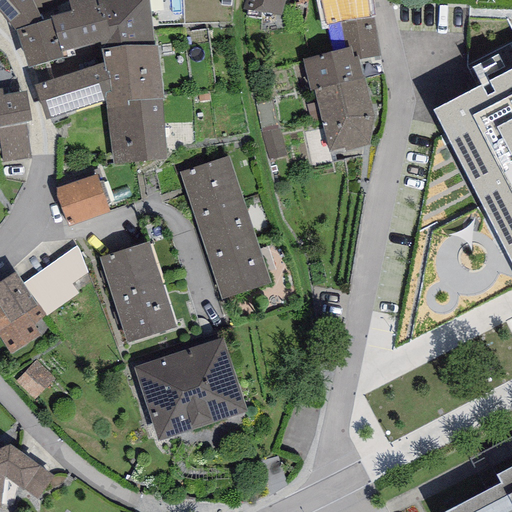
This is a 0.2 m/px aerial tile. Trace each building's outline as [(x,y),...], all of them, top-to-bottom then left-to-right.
[(67,0),(0,0),(0,15),(16,34),(43,26),(40,17),(68,2),(67,0)] [(52,20),(52,23),(61,55),(111,44),(106,24),(102,9),(96,10),(93,0),(78,0),(68,2),(71,15),(52,20)] [(104,0),(106,24),(111,44),(153,38),(148,0),(104,0)] [(247,0),(243,11),(281,20),(286,0),(247,0)] [(341,24),(370,18),(368,0),(319,0),(326,27),(341,24)] [(370,18),(341,24),(347,50),(351,49),(353,60),(357,59),(358,63),(380,58),(373,18),(370,18)] [(43,26),(16,34),(29,72),(63,62),(61,55),(52,23),(43,26)] [(105,95),(106,104),(162,100),(157,48),(103,53),(104,67),(105,74),(109,74),(110,95),(105,95)] [(311,93),(315,93),(365,81),(364,78),(363,78),(358,63),(357,59),(353,60),(351,49),(347,50),(303,63),(311,93)] [(105,74),(104,67),(34,89),(45,123),(106,104),(105,95),(110,95),(109,74),(105,74)] [(511,74),(429,117),(511,281),(511,74)] [(373,121),(365,81),(315,93),(329,156),(369,148),(373,121)] [(2,93),(0,92),(0,143),(3,164),(31,160),(26,125),(31,124),(26,95),(3,98),(2,93)] [(279,96),(261,100),(273,158),(291,154),(279,96)] [(162,100),(106,104),(112,166),(167,162),(162,100)] [(180,174),(192,212),(241,197),(229,159),(180,174)] [(55,192),(68,229),(109,215),(96,177),(55,192)] [(192,212),(206,257),(256,242),(241,197),(192,212)] [(270,286),(256,242),(206,257),(221,302),(270,286)] [(99,259),(113,301),(163,285),(149,243),(99,259)] [(0,317),(0,329),(16,354),(53,330),(21,280),(0,293),(0,305),(5,314),(0,317)] [(177,330),(163,285),(113,301),(127,346),(177,330)] [(133,370),(158,443),(248,413),(223,340),(133,370)] [(40,361),(22,381),(40,397),(58,377),(40,361)] [(0,510),(0,511),(6,481),(39,501),(55,478),(12,448),(0,452),(0,510)] [(511,511),(511,471),(496,479),(501,488),(455,511),(511,511)]
